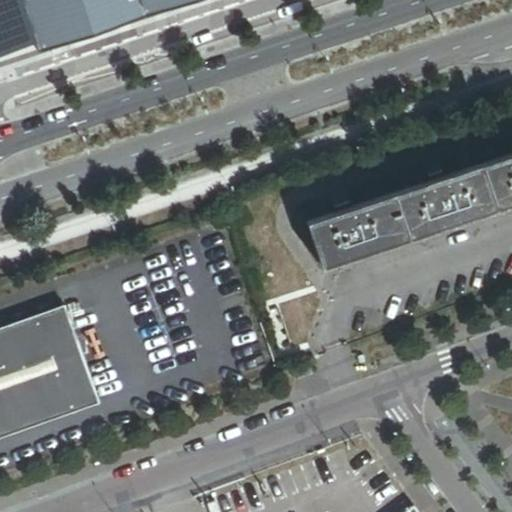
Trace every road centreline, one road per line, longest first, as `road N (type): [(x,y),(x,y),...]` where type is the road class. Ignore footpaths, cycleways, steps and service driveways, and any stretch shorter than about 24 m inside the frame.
road 1 (primary): [(0,204),(511,31)]
road 2 (primary): [(431,0),(0,139)]
road 3 (residential): [(55,511),(387,392)]
road 4 (unclassified): [(387,392),(474,511)]
road 5 (residential): [(387,392),(511,343)]
